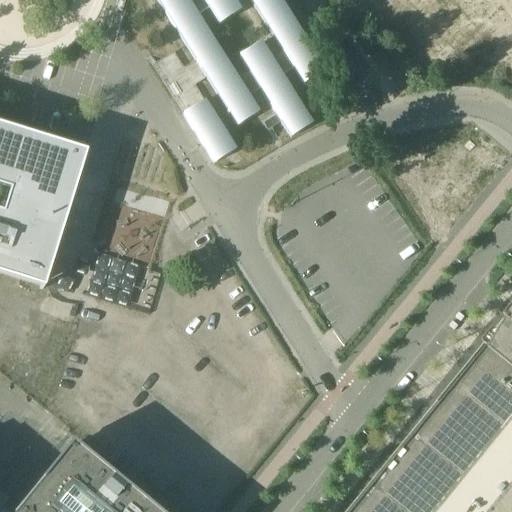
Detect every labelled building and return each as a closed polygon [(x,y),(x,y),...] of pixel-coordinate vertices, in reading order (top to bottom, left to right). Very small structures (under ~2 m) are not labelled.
[(208,9),(218,25),(240,12),(231,0),(185,0),(186,0),(185,0),(155,0),(237,127),(258,114),(247,98),(259,90),(290,139),(311,126),(281,77),(292,69),(303,85),(324,72),(278,0),(248,0),(282,53),(270,60),(260,44),(239,57),(249,74),(237,82),(196,17),(208,9)] [(347,60),(337,67),(348,84),(359,78),(347,60)] [(183,115),(214,165),(235,151),(204,102),(183,115)] [(0,277),(39,289),(42,290),(44,286),(73,191),(80,170),(83,159),(85,154),(82,154),(29,137),(26,136),(0,128),(0,277)] [(511,511),(511,323),(492,349),(490,348),(477,367),(471,374),(469,373),(456,392),(450,399),(449,398),(436,417),(430,424),(428,423),(415,442),(409,449),(408,448),(395,466),(389,474),(387,473),(376,491),(368,499),(367,498),(357,511),(511,511)] [(154,511),(123,487),(122,489),(113,482),(113,481),(64,440),(9,506),(6,503),(0,498),(0,511),(154,511)]
